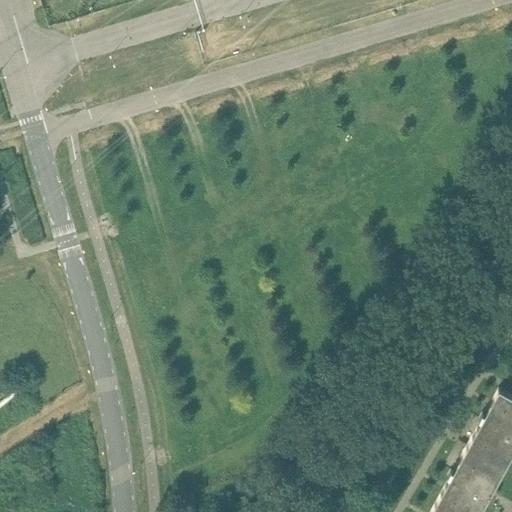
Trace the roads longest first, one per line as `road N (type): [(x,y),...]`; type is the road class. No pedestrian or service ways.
road 1 (unclassified): [(35,137),(491,0)]
road 2 (unclassified): [(123,511),(117,436),(94,336),(35,137)]
